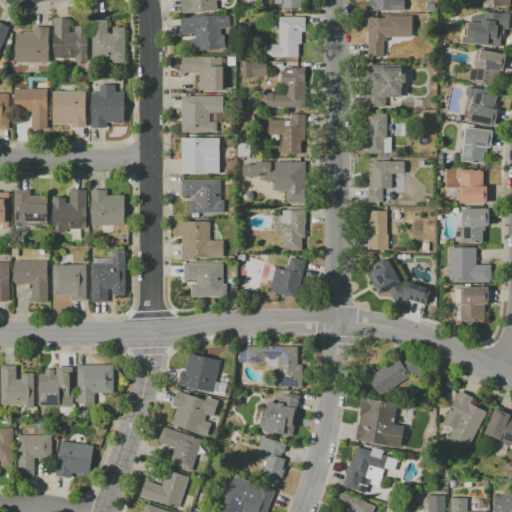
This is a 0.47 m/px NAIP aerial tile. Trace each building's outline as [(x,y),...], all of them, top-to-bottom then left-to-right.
[(216,0),(217,10),(182,13),(180,0),(216,0)] [(301,0),(301,8),(281,8),(281,5),(271,4),(271,0),(301,0)] [(404,0),(404,13),(367,13),(368,0),(404,0)] [(510,14),(508,29),(502,28),(502,33),(501,33),(500,42),(500,47),(461,44),(464,17),(481,11),(510,14)] [(180,19),(229,14),(230,27),(221,28),(221,33),(221,34),(221,36),(225,35),(226,48),(191,51),(190,38),(195,37),(195,33),(181,34),(180,19)] [(367,17),(385,17),(385,16),(412,16),(412,37),(386,37),(386,41),(383,41),(383,56),(367,56),(367,17)] [(279,17),(306,17),(306,32),(302,32),(301,43),(298,43),(298,57),(264,57),(264,46),(269,46),(269,44),(278,44),(279,17)] [(54,18),(69,19),(69,32),(74,32),(74,26),(87,26),(87,61),(75,61),(75,58),(53,58),(54,18)] [(125,28),(125,63),(113,63),(113,59),(92,59),(91,20),(107,20),(107,34),(112,34),(112,28),(125,28)] [(0,22),(9,26),(0,47),(0,22)] [(49,27),(49,55),(48,55),(48,62),(16,62),(15,33),(33,32),(33,27),(49,27)] [(506,54),(500,88),(472,83),(472,82),(468,81),(471,67),(470,67),(473,50),(476,50),(476,49),(506,54)] [(181,57),(224,56),(224,90),(198,90),(198,82),(199,82),(199,72),(181,73),(181,57)] [(251,62),(267,61),(267,75),(251,76),(251,62)] [(368,97),(370,97),(371,64),(382,65),(382,67),(400,68),(400,72),(406,72),(405,83),(403,82),(403,86),(401,86),(400,98),(388,97),(387,99),(386,99),(386,108),(367,108),(368,97)] [(266,107),(266,93),(273,93),(273,95),(286,95),(286,83),(289,83),(290,68),(305,68),(304,108),(266,107)] [(100,85),(115,85),(115,92),(124,92),(124,124),(109,124),(109,122),(106,122),(106,127),(91,128),(91,92),(100,92),(100,85)] [(467,87),(474,89),(474,88),(497,92),(494,108),(497,109),(494,126),(467,121),(471,97),(465,96),(467,87)] [(14,89),(47,89),(47,130),(32,130),(31,111),(14,111),(14,89)] [(52,92),(87,92),(88,120),(86,120),(86,127),(70,127),(70,124),(52,124),(52,92)] [(0,94),(9,94),(9,130),(0,130),(0,94)] [(181,96),(224,96),(224,112),(209,112),(209,121),(218,121),(218,132),(181,132),(181,96)] [(269,120),(290,120),(291,114),(305,114),(305,153),(282,153),(282,137),(271,137),(271,135),(269,135),(269,120)] [(368,114),(386,114),(387,131),(391,131),(391,153),(368,153),(368,114)] [(465,127),(492,131),(490,148),(486,147),(486,152),(484,152),(482,163),(461,160),(465,127)] [(180,138),(221,138),(221,149),(226,149),(226,157),(221,157),(221,158),(220,158),(220,174),(180,174),(180,138)] [(237,158),(237,143),(250,143),(250,151),(254,151),(254,158),(237,158)] [(371,161),(404,161),(404,174),(390,174),(390,188),(382,188),(382,202),(368,202),(368,174),(371,174),(371,161)] [(275,162),(305,162),(305,202),(286,202),(286,190),(275,190),(275,180),(265,180),(265,171),(275,171),(275,162)] [(459,203),(460,192),(459,192),(459,169),(481,170),(481,171),(483,171),(483,186),(486,186),(486,204),(459,203)] [(181,179),(221,179),(221,200),(225,200),(224,213),(188,213),(189,200),(195,200),(195,195),(181,195),(181,179)] [(14,190),(30,190),(30,194),(30,196),(48,196),(47,226),(14,225),(14,190)] [(86,190),(86,229),(65,229),(65,231),(53,231),(52,197),(65,197),(65,203),(70,203),(70,190),(86,190)] [(124,226),(91,226),(91,203),(89,203),(89,192),(91,192),(91,190),(106,190),(106,195),(124,195),(124,226)] [(0,192),(9,192),(9,228),(0,227),(0,192)] [(461,209),(489,208),(489,216),(489,227),(485,227),(485,231),(482,231),(482,243),(462,243),(461,209)] [(282,210),(306,210),(305,237),(302,237),(302,251),(281,251),(282,231),(274,231),(274,223),(278,223),(278,216),(282,216),(282,210)] [(364,210),(388,211),(388,250),(366,250),(367,229),(364,229),(364,210)] [(179,222),(210,221),(210,240),(224,240),(224,257),(181,257),(181,233),(180,233),(179,222)] [(421,251),(422,242),(429,243),(429,251),(421,251)] [(449,247),(476,247),(476,264),(491,264),(491,281),(449,281),(449,247)] [(125,250),(125,295),(112,295),(112,289),(107,289),(107,294),(107,302),(92,302),(91,258),(112,258),(112,251),(125,250)] [(261,262),(263,255),(281,259),(280,265),(261,262)] [(289,256),(305,261),(296,294),(270,288),(272,281),(267,279),(271,265),(285,269),(287,263),(289,256)] [(403,286),(405,287),(407,282),(430,289),(425,305),(406,299),(405,302),(392,298),(387,289),(379,294),(365,269),(385,258),(387,260),(388,260),(403,286)] [(47,260),(47,302),(29,302),(29,297),(32,297),(32,283),(22,283),(22,285),(14,285),(14,261),(47,260)] [(0,262),(10,262),(10,302),(0,302),(0,262)] [(183,263),(222,263),(222,284),(226,284),(226,297),(191,297),(191,284),(197,284),(197,279),(183,279),(183,263)] [(53,265),(86,265),(86,301),(71,301),(71,295),(53,295),(53,265)] [(461,287),(487,288),(486,304),(485,304),(484,320),(460,320),(460,302),(455,302),(455,289),(461,289),(461,287)] [(237,347),(239,347),(239,346),(260,346),(260,349),(283,349),(283,346),(297,346),(297,387),(278,387),(278,368),(266,368),(266,364),(237,363),(237,347)] [(178,385),(181,370),(185,370),(188,353),(221,361),(213,393),(178,385)] [(365,374),(373,369),(375,372),(398,357),(402,363),(412,356),(425,375),(418,380),(413,374),(380,396),(365,374)] [(0,365),(16,365),(16,379),(21,379),(21,373),(34,373),(34,408),(21,408),(21,404),(0,405),(0,365)] [(77,365),(113,365),(113,393),(94,393),(94,403),(77,403),(77,365)] [(39,405),(39,374),(45,374),(45,369),(54,369),(54,374),(56,374),(56,367),(72,367),(72,405),(39,405)] [(460,390),(473,397),(470,403),(487,412),(469,446),(456,440),(455,441),(449,438),(454,428),(443,423),(460,390)] [(171,424),(177,407),(171,405),(176,391),(205,400),(206,396),(219,401),(213,416),(206,414),(204,420),(211,423),(207,436),(171,424)] [(263,431),(264,428),(260,427),(262,417),(264,417),(266,409),(268,410),(269,402),(278,404),(278,402),(280,403),(283,391),(300,394),(297,408),(298,408),(292,437),(263,431)] [(362,398),(396,403),(393,424),(405,426),(401,448),(355,440),(357,424),(360,425),(361,416),(359,416),(362,398)] [(511,444),(485,434),(495,409),(510,415),(509,419),(511,419),(511,444)] [(163,426),(201,439),(190,471),(170,464),(175,448),(158,442),(163,426)] [(0,428),(13,428),(14,466),(0,467),(0,428)] [(18,435),(52,435),(52,458),(34,458),(34,475),(18,475),(18,435)] [(262,437),(285,444),(281,457),(285,459),(283,467),(285,468),(282,478),(279,477),(277,485),(260,480),(266,459),(256,456),(262,437)] [(60,441),(93,446),(89,475),(71,473),(70,478),(55,476),(60,441)] [(342,487),(350,462),(352,462),(357,447),(371,451),(372,447),(383,451),(382,455),(397,459),(394,471),(384,468),(378,486),(369,483),(368,486),(367,485),(364,493),(342,487)] [(140,496),(146,477),(151,479),(150,483),(162,487),(168,470),(189,477),(178,509),(140,496)] [(220,511),(235,475),(274,491),(266,511),(220,511)] [(333,511),(341,493),(366,502),(365,503),(375,506),(372,511),(333,511)] [(493,511),(493,494),(511,494),(511,511),(493,511)] [(443,511),(443,495),(427,495),(427,511),(443,511)] [(449,511),(449,498),(467,498),(468,511),(485,511),(449,511)] [(141,511),(145,503),(170,511),(141,511)]
